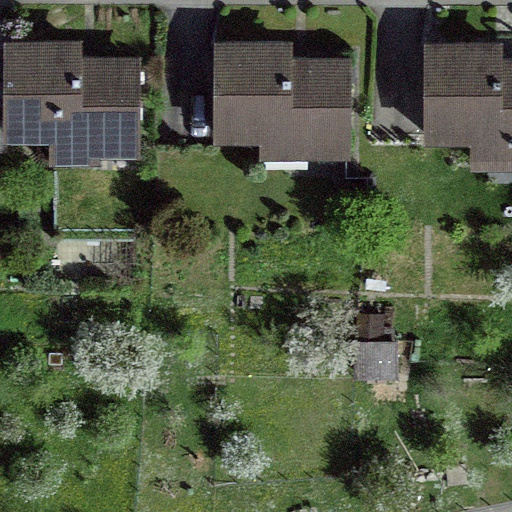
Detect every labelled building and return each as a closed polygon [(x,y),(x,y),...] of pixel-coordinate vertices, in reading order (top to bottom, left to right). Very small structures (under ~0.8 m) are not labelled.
[(82,34),(4,32),(4,41),(2,135),(8,135),(49,136),(48,160),(101,161),(101,152),(140,153),(142,51),(82,50),(82,34)] [(292,34),(214,33),(213,136),(259,136),(259,153),(265,154),(265,165),(344,166),(344,152),(351,152),(352,51),(292,50),(292,34)] [(503,36),(425,36),(424,137),(470,137),(470,153),(470,165),(511,165),(511,51),(503,51),(503,36)] [(2,135),(4,41),(0,41),(0,149),(8,150),(8,135),(2,135)] [(354,374),(397,374),(397,337),(385,337),(385,310),(357,310),(357,337),(354,337),(354,374)]
